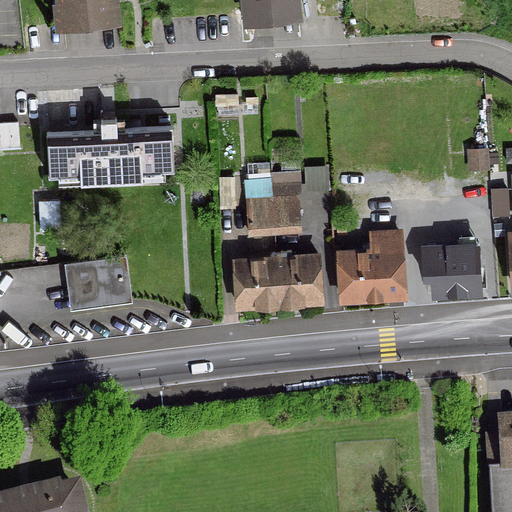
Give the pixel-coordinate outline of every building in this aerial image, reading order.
[(57,0),(60,24),(118,16),(116,0),(57,0)] [(243,0),(246,18),(287,14),(296,13),(294,0),(243,0)] [(96,129),(48,131),(44,131),(46,176),(78,174),(78,182),(140,178),(140,171),(172,169),(170,125),(115,128),(114,117),(99,118),(99,129),(96,129)] [(16,126),(15,122),(0,122),(0,149),(17,148),(16,126)] [(271,194),(271,197),(272,221),(273,232),(298,230),(295,185),(270,186),(271,194)] [(273,232),(272,221),(271,197),(245,199),(247,233),(273,232)] [(41,201),(44,229),(60,228),(57,199),(41,201)] [(337,252),(340,298),(401,294),(396,218),(368,219),(370,250),(337,252)] [(477,289),(474,245),(421,248),(423,274),(432,273),(433,292),(477,289)] [(274,252),(278,303),(319,300),(315,254),(280,257),(280,251),(274,251),(274,252)] [(236,305),(278,303),(274,252),(269,253),(269,257),(233,260),(236,305)] [(127,295),(122,255),(67,263),(73,303),(127,295)] [(511,511),(511,422),(496,423),(497,436),(484,437),(488,511),(511,511)] [(47,498),(46,492),(5,502),(6,508),(0,509),(0,511),(79,511),(74,491),(47,498)]
